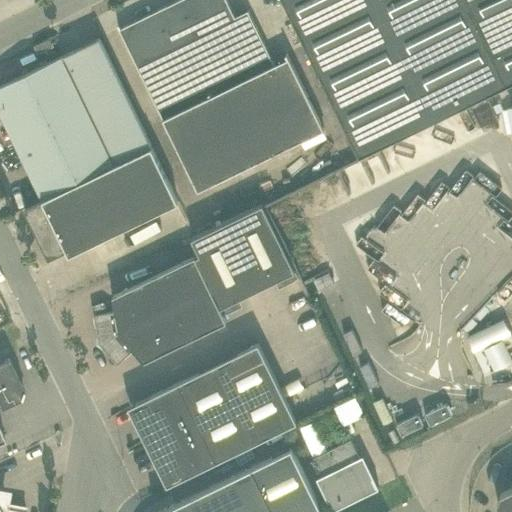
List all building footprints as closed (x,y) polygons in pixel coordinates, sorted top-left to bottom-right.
[(198,189),(324,128),(287,53),(286,53),(288,57),(275,64),(248,9),(235,16),(232,10),(227,0),(176,0),(121,27),(119,23),(118,24),(198,189)] [(511,0),(284,0),(359,154),(511,79),(511,0)] [(62,54),(114,162),(152,145),(108,54),(100,36),(62,54)] [(62,54),(45,63),(0,84),(0,111),(42,198),(114,162),(62,54)] [(69,254),(87,245),(178,200),(152,147),(60,190),(43,198),(43,199),(25,208),(49,257),(67,249),(69,254)] [(116,310),(94,314),(99,341),(117,362),(134,348),(144,360),(177,344),(227,320),(224,313),(237,306),(233,298),(280,275),(284,283),(299,276),(295,268),(286,251),(263,203),(192,237),(200,252),(195,254),(131,286),(113,294),(116,310)] [(511,334),(475,351),(486,373),(511,360),(511,334)] [(136,402),(129,405),(168,484),(297,420),(258,342),(237,352),(241,359),(203,378),(199,371),(136,402)] [(0,361),(0,438),(4,436),(0,427),(0,406),(19,397),(23,387),(9,357),(0,361)] [(359,394),(338,404),(346,423),(368,413),(359,394)] [(425,413),(430,424),(453,413),(447,402),(425,413)] [(424,423),(419,412),(397,422),(402,434),(424,423)] [(351,438),(333,447),(314,456),(326,481),(320,484),(333,509),(379,487),(378,484),(375,486),(363,462),(359,464),(357,459),(360,457),(351,438)] [(324,511),(292,446),(175,503),(175,502),(158,511),(155,511),(324,511)] [(511,511),(511,486),(501,492),(498,501),(502,511),(511,511)]
